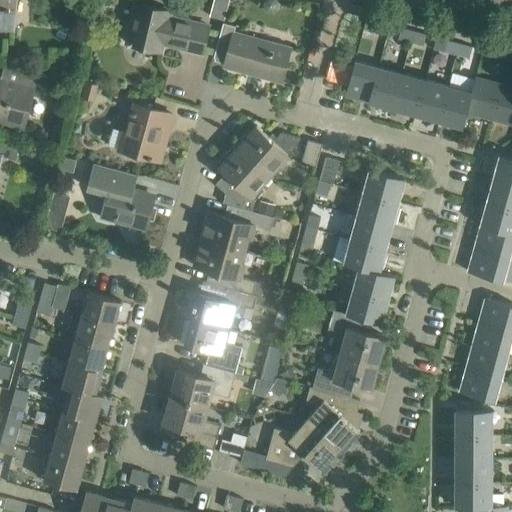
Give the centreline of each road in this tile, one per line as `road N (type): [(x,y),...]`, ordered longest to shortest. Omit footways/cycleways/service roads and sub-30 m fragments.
road 1 (residential): [(326,509),(131,452),(138,373),(161,281)]
road 2 (residential): [(305,118),(446,151),(419,253),(426,271)]
road 3 (residential): [(161,281),(202,137),(233,103),(305,118)]
road 4 (residential): [(326,509),(382,443),(426,271)]
road 5 (residential): [(161,281),(69,257),(0,252)]
